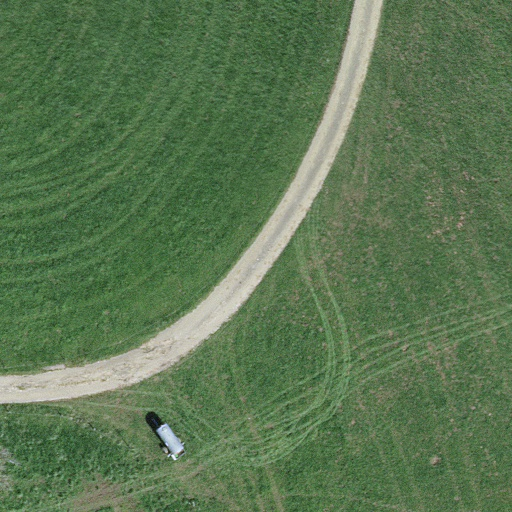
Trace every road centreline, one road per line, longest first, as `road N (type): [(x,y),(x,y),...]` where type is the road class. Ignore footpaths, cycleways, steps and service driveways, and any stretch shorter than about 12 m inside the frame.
road 1 (track): [(369,0),(338,112),(284,218),(204,319),(139,366),(65,388),(0,390)]
road 2 (track): [(65,388),(198,488),(211,511)]
